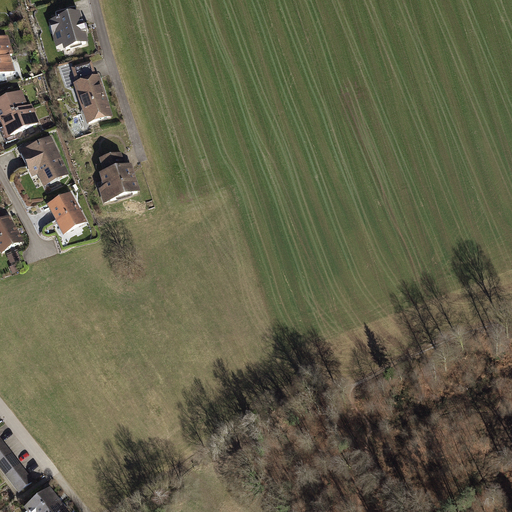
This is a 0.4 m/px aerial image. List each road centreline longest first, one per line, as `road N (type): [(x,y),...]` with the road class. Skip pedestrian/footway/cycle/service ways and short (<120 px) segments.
road 1 (track): [(351,385),(330,375),(301,383),(109,511)]
road 2 (track): [(511,322),(448,337),(351,385)]
road 3 (residential): [(94,0),(142,153)]
road 4 (residential): [(0,408),(86,511)]
